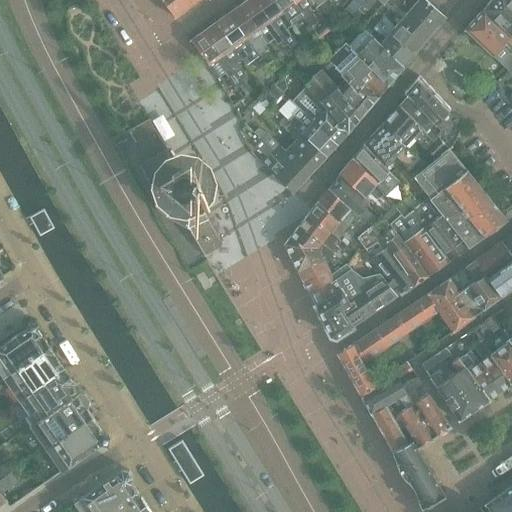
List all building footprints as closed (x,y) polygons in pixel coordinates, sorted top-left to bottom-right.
[(161,0),(175,18),(188,9),(182,0),(161,0)] [(200,0),(182,0),(188,9),(200,0)] [(255,0),(248,0),(241,5),(259,31),(268,44),(274,40),(278,45),(281,43),(284,47),(288,45),(277,30),(255,0)] [(287,30),(293,26),(283,13),(273,0),(255,0),(277,30),(288,45),(290,48),(297,43),(287,30)] [(291,0),(273,0),(283,13),(293,26),(305,18),(291,0)] [(314,5),(310,0),(291,0),(305,18),(311,26),(317,22),(308,9),(314,5)] [(310,0),(314,5),(316,8),(328,0),(310,0)] [(353,0),(345,9),(354,17),(359,11),(358,10),(366,0),(353,0)] [(366,0),(358,10),(359,11),(365,15),(373,5),(376,0),(378,0),(383,4),(386,0),(366,0)] [(388,0),(400,11),(407,14),(401,21),(424,42),(434,30),(401,0),(388,0)] [(445,18),(425,0),(418,0),(415,4),(412,0),(401,0),(434,30),(445,18)] [(511,0),(491,0),(484,9),(511,34),(511,0)] [(268,44),(259,31),(241,5),(228,14),(258,56),(259,55),(259,56),(266,51),(264,48),(268,44)] [(508,41),(507,42),(511,47),(511,54),(511,55),(511,56),(511,34),(484,9),(474,20),(499,44),(505,37),(508,41)] [(228,14),(216,23),(243,60),(246,65),(258,56),(228,14)] [(384,17),(379,23),(414,54),(424,42),(401,21),(395,28),(391,22),(384,17)] [(511,69),(511,56),(511,55),(499,44),(474,20),(465,30),(489,53),(505,68),(509,73),(511,69)] [(216,23),(204,32),(241,83),(248,78),(238,64),(243,60),(216,23)] [(379,34),(386,38),(380,45),(403,67),(414,54),(379,23),(374,29),(379,34)] [(345,45),(348,48),(387,86),(391,81),(403,67),(380,45),(373,38),(362,27),(345,45)] [(204,32),(191,41),(209,66),(217,61),(221,68),(227,77),(236,90),(243,85),(241,83),(204,32)] [(341,73),(348,82),(357,92),(364,83),(379,96),(387,86),(348,48),(332,63),(341,73)] [(322,70),(305,85),(307,86),(348,132),(362,116),(333,83),(322,70)] [(348,82),(341,73),(333,83),(362,116),(379,96),(364,83),(357,92),(348,82)] [(282,78),(275,86),(278,89),(282,92),(283,93),(287,88),(285,80),(282,78)] [(441,131),(436,136),(437,137),(449,148),(454,144),(463,119),(448,113),(419,82),(408,96),(441,131)] [(272,107),(284,94),(283,93),(282,92),(278,89),(275,86),(263,99),(272,107)] [(307,86),(292,102),(299,109),(313,122),(337,144),(348,132),(307,86)] [(437,137),(436,136),(441,131),(408,96),(399,106),(423,128),(422,129),(426,135),(433,141),(437,137)] [(415,136),(417,139),(417,141),(425,150),(433,141),(426,135),(422,129),(423,128),(399,106),(382,124),(404,147),(406,145),(415,136)] [(337,144),(313,122),(299,109),(288,121),(326,156),(337,144)] [(297,140),(291,146),(315,168),(326,156),(288,121),(284,118),(279,123),(297,140)] [(374,134),(395,156),(394,157),(409,172),(421,160),(406,145),(404,147),(382,124),(374,134)] [(158,137),(152,126),(133,137),(139,148),(158,137)] [(315,168),(291,146),(286,151),(268,134),(262,141),(304,180),(315,168)] [(374,134),(364,144),(385,167),(394,157),(395,156),(374,134)] [(433,141),(425,150),(435,161),(441,156),(441,155),(444,152),(449,148),(437,137),(433,141)] [(262,140),(255,147),(266,157),(260,163),(292,193),(304,180),(262,141),(262,140)] [(378,183),(376,184),(383,195),(384,194),(395,207),(410,194),(399,183),(399,182),(389,171),(385,167),(364,144),(353,158),(378,183)] [(441,155),(441,156),(435,161),(413,178),(429,197),(468,248),(484,237),(507,220),(501,213),(466,170),(449,148),(444,152),(441,155)] [(160,211),(163,213),(162,214),(164,215),(165,214),(168,217),(188,228),(204,255),(223,245),(220,240),(221,239),(198,200),(207,186),(200,176),(196,170),(178,170),(167,151),(140,166),(151,186),(152,185),(153,186),(153,194),(156,205),(157,208),(159,210),(160,211)] [(379,199),(383,195),(376,184),(378,183),(353,158),(339,174),(369,203),(370,202),(365,198),(371,191),(379,199)] [(332,184),(329,188),(370,228),(373,226),(379,221),(364,208),(369,203),(339,174),(332,184)] [(329,188),(317,203),(347,229),(354,221),(366,231),(370,228),(329,188)] [(429,197),(413,211),(424,227),(449,261),(468,248),(429,197)] [(317,203),(308,214),(329,232),(329,233),(337,240),(338,240),(339,240),(347,229),(317,203)] [(511,204),(501,213),(507,220),(511,216),(511,204)] [(393,206),(383,217),(390,224),(401,215),(393,206)] [(44,210),(30,217),(32,220),(40,235),(54,228),(44,210)] [(427,276),(449,261),(424,227),(413,211),(403,218),(401,215),(390,224),(403,243),(427,276)] [(308,214),(291,236),(310,251),(314,258),(321,254),(321,255),(329,250),(332,252),(335,248),(338,251),(340,249),(334,245),(337,240),(329,233),(329,232),(308,214)] [(415,284),(427,276),(403,243),(390,224),(379,221),(373,226),(415,284)] [(383,250),(372,258),(401,294),(415,284),(373,226),(370,228),(366,231),(358,238),(366,250),(377,242),(383,250)] [(511,234),(499,244),(511,261),(511,260),(511,234)] [(291,236),(285,244),(292,260),(310,251),(291,236)] [(499,244),(486,253),(499,270),(507,264),(511,261),(499,244)] [(347,265),(351,270),(334,281),(309,294),(330,337),(336,338),(364,319),(352,301),(362,294),(367,291),(358,278),(357,279),(352,270),(366,251),(360,247),(347,264),(347,265)] [(329,250),(321,255),(323,258),(298,271),(304,283),(328,270),(329,269),(325,260),(328,262),(338,251),(335,248),(332,252),(329,250)] [(310,251),(292,260),(298,271),(323,258),(321,255),(321,254),(314,258),(310,251)] [(484,276),(487,278),(499,270),(486,253),(466,268),(475,281),(484,276)] [(511,287),(511,270),(507,264),(499,270),(487,278),(500,297),(511,287)] [(304,283),(309,294),(334,281),(351,270),(347,265),(332,275),(329,269),(328,270),(304,283)] [(466,268),(449,279),(459,292),(475,281),(466,268)] [(500,297),(487,278),(484,276),(475,281),(459,292),(474,316),(500,297)] [(427,294),(438,310),(438,311),(453,332),(474,316),(459,292),(449,279),(437,288),(427,294)] [(367,291),(362,294),(374,312),(397,296),(384,280),(367,291)] [(362,294),(352,301),(364,319),(374,312),(362,294)] [(427,294),(416,301),(427,318),(438,311),(438,310),(427,294)] [(416,301),(405,309),(417,325),(427,318),(416,301)] [(405,309),(395,316),(406,333),(417,325),(405,309)] [(395,316),(384,324),(395,340),(406,333),(395,316)] [(492,316),(487,320),(494,330),(499,327),(492,316)] [(45,340),(44,340),(45,339),(44,338),(43,338),(37,329),(37,324),(29,323),(28,327),(0,346),(0,373),(3,378),(49,346),(49,345),(48,345),(47,345),(44,341),(45,341),(44,340),(45,340)] [(384,324),(373,330),(384,347),(395,340),(384,324)] [(373,330),(363,338),(373,355),(384,347),(373,330)] [(363,338),(353,344),(362,362),(373,355),(363,338)] [(511,344),(509,340),(490,354),(511,384),(511,385),(511,344)] [(483,360),(477,364),(498,394),(511,384),(490,354),(481,342),(474,347),(483,360)] [(369,374),(362,362),(353,344),(338,354),(354,382),(362,398),(377,389),(369,374)] [(50,349),(50,348),(49,346),(3,378),(19,401),(65,369),(55,355),(54,353),(53,353),(50,349)] [(439,353),(444,359),(450,355),(446,348),(439,353)] [(439,353),(421,365),(426,371),(444,359),(439,353)] [(452,363),(459,373),(447,381),(444,383),(437,373),(430,378),(437,388),(453,412),(458,421),(489,400),(483,391),(469,370),(467,367),(460,358),(452,363)] [(407,362),(393,371),(396,376),(411,368),(407,362)] [(477,364),(469,370),(483,391),(489,400),(498,394),(477,364)] [(411,368),(396,376),(377,389),(362,398),(371,414),(386,405),(390,403),(405,393),(413,389),(422,383),(417,376),(411,368)] [(19,401),(28,415),(25,417),(31,426),(77,393),(76,392),(75,393),(72,388),(73,388),(72,386),(75,384),(65,369),(19,401)] [(428,427),(434,436),(450,426),(443,416),(428,393),(419,399),(413,389),(405,393),(412,404),(428,427)] [(88,410),(87,409),(88,408),(88,401),(84,396),(78,394),(77,393),(31,426),(30,427),(45,449),(92,417),(91,415),(90,415),(89,415),(87,412),(87,411),(88,410)] [(405,393),(390,403),(397,414),(403,423),(412,437),(418,447),(434,436),(428,427),(412,404),(405,393)] [(386,405),(371,414),(381,433),(397,426),(403,423),(397,414),(390,403),(386,405)] [(93,419),(93,418),(92,417),(45,449),(62,472),(102,444),(107,444),(109,436),(104,435),(97,425),(98,425),(97,423),(96,423),(95,423),(92,420),(93,419)] [(397,426),(381,433),(391,451),(392,453),(407,445),(412,442),(416,448),(418,447),(412,437),(403,423),(397,426)] [(203,474),(182,441),(169,449),(180,466),(190,482),(203,474)] [(393,454),(392,454),(394,456),(395,459),(396,461),(397,466),(397,467),(398,469),(399,472),(401,474),(402,476),(403,477),(404,479),(408,482),(409,483),(409,484),(411,486),(413,489),(415,491),(416,494),(417,497),(418,501),(419,504),(420,507),(422,509),(423,508),(422,508),(424,507),(426,506),(427,506),(445,495),(444,493),(417,449),(417,450),(416,448),(412,442),(407,445),(392,453),(393,454)] [(4,464),(0,466),(0,480),(11,473),(4,464)] [(132,485),(131,484),(133,477),(128,471),(121,469),(74,502),(80,511),(92,511),(93,511),(92,511),(119,511),(141,497),(135,489),(135,490),(134,490),(131,486),(132,486),(131,485),(132,485)] [(0,480),(0,492),(1,495),(18,483),(11,473),(0,480)] [(511,511),(511,485),(504,491),(485,504),(490,511),(511,511)] [(146,505),(147,505),(141,497),(119,511),(150,511),(151,511),(150,509),(149,510),(149,509),(149,510),(146,506),(146,505)]
